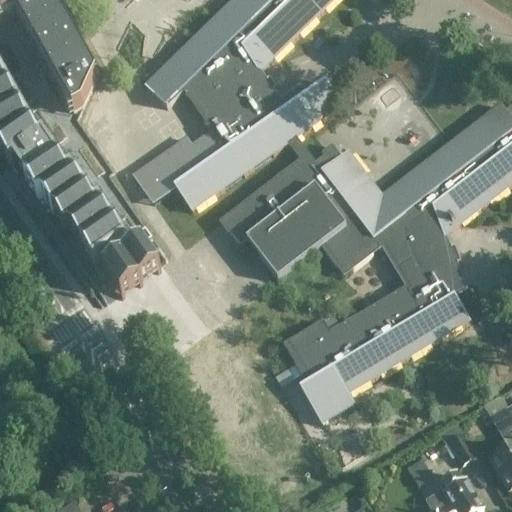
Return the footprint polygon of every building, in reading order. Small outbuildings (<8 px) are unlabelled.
[(0,0),(0,154),(11,171),(15,169),(40,204),(43,202),(68,237),(71,235),(96,271),(105,264),(111,272),(105,277),(123,303),(163,275),(145,249),(133,257),(100,210),(97,213),(72,177),(69,180),(44,144),(41,146),(29,129),(0,77),(0,25),(19,17),(75,119),(85,113),(98,84),(51,0),(0,0)] [(176,192),(193,216),(289,149),(295,157),(303,151),(297,143),(343,111),(325,85),(306,98),(301,90),(281,104),(274,94),(277,92),(270,82),(267,84),(260,74),(289,46),(290,47),(338,0),(240,0),(146,90),(167,112),(184,97),(211,136),(192,150),(187,143),(134,179),(153,208),(176,192)] [(354,411),(347,398),(469,326),(455,302),(468,294),(458,267),(461,266),(455,250),(451,252),(447,241),(511,190),(511,110),(505,116),(501,110),(381,202),(349,158),(341,163),(332,150),(322,157),(324,161),(315,167),(303,151),(295,157),(301,165),(222,225),(241,250),(247,245),(278,285),(322,251),(344,281),(383,253),(405,291),(330,336),(323,325),(284,348),(307,389),(302,392),(323,429),(354,411)] [(489,422),(504,448),(501,450),(504,455),(490,463),(511,497),(511,496),(511,443),(511,444),(506,435),(511,431),(511,421),(506,411),(489,422)] [(449,447),(462,468),(475,460),(462,439),(449,447)] [(420,488),(434,480),(424,462),(409,470),(420,488)] [(480,511),(463,482),(442,495),(425,505),(428,511),(480,511)]
